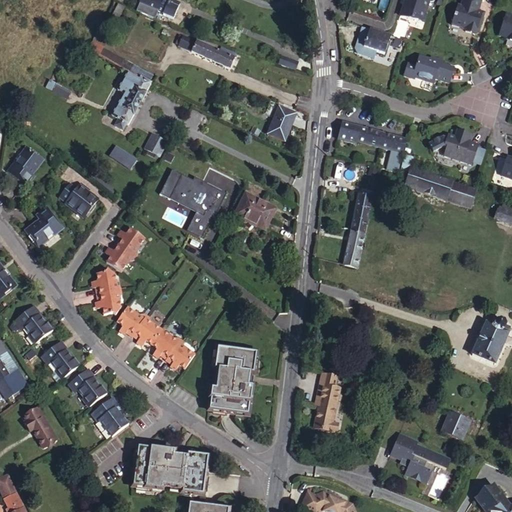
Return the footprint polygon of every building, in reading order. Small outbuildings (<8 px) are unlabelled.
[(165,16),(175,20),(181,7),(164,0),(140,0),(140,1),(141,4),(140,7),(156,14),(158,11),(166,14),(165,16)] [(435,0),(405,0),(406,0),(408,1),(407,4),(404,6),(400,17),(413,21),(414,19),(422,22),(426,10),(427,11),(430,2),(432,3),(435,1),(435,0)] [(482,0),(462,0),(460,6),(458,5),(452,25),(466,30),(465,32),(475,35),(476,33),(478,34),(484,13),(479,12),(482,0)] [(118,2),(115,7),(122,11),(125,6),(118,2)] [(511,17),(506,15),(499,36),(507,39),(507,40),(511,41),(511,17)] [(113,26),(106,22),(104,27),(110,31),(113,26)] [(110,31),(100,26),(93,41),(103,47),(110,31)] [(378,54),(386,56),(392,38),(368,30),(368,31),(364,30),(356,53),(358,56),(375,62),(378,54)] [(219,50),(182,34),(178,45),(227,68),(233,56),(219,50)] [(398,51),(401,41),(396,39),(393,49),(398,51)] [(103,47),(93,41),(88,51),(99,56),(102,49),(103,47)] [(219,50),(233,56),(235,52),(221,46),(219,50)] [(102,49),(99,56),(127,71),(129,72),(133,65),(102,49)] [(430,60),(420,57),(416,67),(414,76),(414,77),(415,79),(425,83),(426,81),(433,84),(434,80),(449,84),(454,68),(445,65),(440,63),(441,61),(431,58),(430,60)] [(285,65),(295,68),(297,61),(287,58),(285,65)] [(133,65),(129,72),(140,77),(150,82),(154,74),(134,63),(133,65)] [(414,76),(416,67),(408,64),(404,77),(411,79),(414,77),(414,76)] [(129,72),(127,71),(117,89),(124,92),(111,114),(117,117),(140,77),(129,72)] [(128,123),(150,82),(140,77),(117,117),(118,118),(127,123),(128,123)] [(71,91),(56,83),(52,90),(67,98),(71,91)] [(297,114),(280,106),(269,134),(286,141),(297,114)] [(127,123),(118,118),(115,124),(123,129),(127,123)] [(341,122),(336,139),(357,145),(358,142),(402,154),(406,140),(341,122)] [(455,136),(448,134),(445,145),(447,146),(444,157),(471,166),(478,145),(469,142),(466,141),(469,133),(457,129),(455,136)] [(158,156),(165,143),(152,136),(145,148),(158,156)] [(129,165),(134,158),(117,146),(112,154),(129,165)] [(40,160),(26,149),(7,173),(26,187),(32,179),(28,176),(40,160)] [(411,170),(413,159),(406,157),(401,177),(408,179),(409,178),(411,170)] [(511,158),(507,159),(502,176),(511,179),(511,158)] [(417,171),(411,170),(409,178),(408,179),(405,187),(470,211),(477,194),(417,171)] [(167,187),(174,177),(169,174),(162,183),(167,187)] [(175,176),(174,177),(167,187),(166,188),(181,198),(189,187),(175,176)] [(95,201),(84,193),(82,191),(80,194),(74,189),(68,184),(57,199),(82,218),(95,201)] [(82,191),(84,193),(87,189),(78,184),(74,189),(80,194),(82,191)] [(175,206),(181,198),(166,188),(163,186),(157,193),(175,206)] [(273,207),(245,192),(235,212),(263,226),(273,207)] [(364,234),(372,198),(359,195),(350,231),(364,234)] [(511,212),(511,205),(503,202),(500,208),(511,212)] [(511,212),(500,208),(496,220),(511,226),(511,212)] [(59,229),(45,211),(37,217),(39,221),(24,233),(35,247),(59,229)] [(124,234),(121,232),(117,238),(109,249),(105,255),(107,257),(104,263),(119,273),(129,258),(133,253),(143,238),(128,228),(124,234)] [(350,231),(342,265),(355,269),(364,234),(350,231)] [(0,297),(14,286),(0,269),(0,297)] [(116,294),(115,288),(112,274),(105,269),(103,272),(94,274),(95,280),(91,281),(93,288),(95,301),(97,309),(100,308),(101,315),(110,313),(114,316),(119,308),(116,294)] [(177,364),(183,369),(194,354),(180,344),(174,340),(145,320),(140,316),(125,306),(115,321),(121,325),(118,328),(124,332),(135,340),(141,344),(143,341),(154,348),(152,352),(158,356),(169,363),(175,368),(177,364)] [(21,328),(33,344),(51,330),(44,322),(43,323),(31,308),(16,321),(21,328)] [(494,326),(486,322),(472,355),(495,364),(510,328),(504,326),(504,322),(499,320),(496,321),(494,326)] [(21,328),(16,321),(12,323),(18,331),(21,328)] [(55,371),(61,379),(78,365),(72,358),(71,359),(59,344),(43,356),(49,364),(55,371)] [(0,345),(0,396),(3,401),(24,389),(15,372),(0,345)] [(249,387),(245,387),(241,387),(243,373),(247,373),(251,374),(253,353),(214,348),(211,369),(215,369),(212,389),(209,389),(206,411),(245,416),(249,387)] [(31,350),(24,356),(28,361),(35,355),(31,350)] [(49,364),(43,356),(40,358),(46,366),(49,364)] [(88,406),(105,392),(99,384),(98,385),(85,370),(70,383),(76,390),(88,406)] [(55,371),(49,376),(55,384),(61,379),(55,371)] [(76,390),(70,383),(67,385),(73,393),(76,390)] [(339,391),(322,387),(313,429),(335,434),(338,424),(332,422),(339,391)] [(110,437),(127,424),(121,416),(120,417),(113,409),(117,405),(112,397),(90,414),(96,422),(97,420),(110,437)] [(120,417),(121,416),(124,413),(117,405),(113,409),(120,417)] [(44,420),(36,408),(22,416),(25,421),(23,423),(29,432),(31,431),(43,448),(56,440),(49,428),(47,429),(42,422),(44,420)] [(471,422),(450,412),(441,431),(462,441),(471,422)] [(399,433),(389,454),(402,460),(400,463),(407,466),(404,474),(425,483),(430,471),(422,467),(425,460),(444,469),(449,459),(415,444),(416,441),(399,433)] [(185,453),(184,457),(184,460),(170,459),(171,455),(171,451),(136,447),(130,486),(159,490),(160,486),(180,489),(180,492),(200,495),(205,456),(185,453)] [(0,478),(0,491),(3,498),(15,491),(6,475),(0,478)] [(511,511),(511,506),(506,507),(500,499),(502,498),(493,486),(475,499),(484,511),(489,508),(492,511),(491,511),(511,511)] [(315,511),(317,509),(322,511),(324,511),(355,511),(352,504),(347,502),(344,503),(340,501),(341,499),(323,491),(315,494),(307,491),(300,508),(309,511),(315,511)] [(4,499),(5,502),(18,496),(16,493),(4,499)] [(6,510),(7,511),(26,511),(18,496),(5,502),(5,503),(12,499),(15,505),(9,508),(6,510)] [(12,499),(5,503),(9,508),(15,505),(12,499)] [(225,511),(226,508),(186,503),(184,511),(225,511)]
